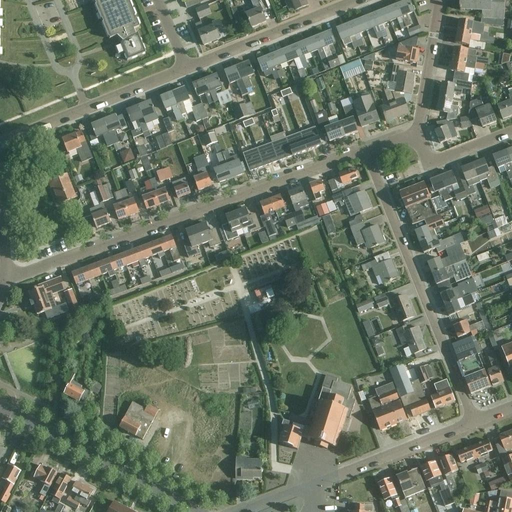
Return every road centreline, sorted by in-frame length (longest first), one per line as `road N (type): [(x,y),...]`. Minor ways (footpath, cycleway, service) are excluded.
road 1 (residential): [(5,275),(364,149)]
road 2 (residential): [(472,422),(364,149)]
road 3 (secondary): [(198,511),(0,409)]
road 4 (residential): [(0,146),(184,66)]
road 5 (residential): [(184,66),(351,0)]
road 6 (residential): [(312,484),(472,422)]
road 7 (residential): [(417,129),(439,0)]
road 8 (residential): [(417,129),(426,157),(439,161),(511,132)]
